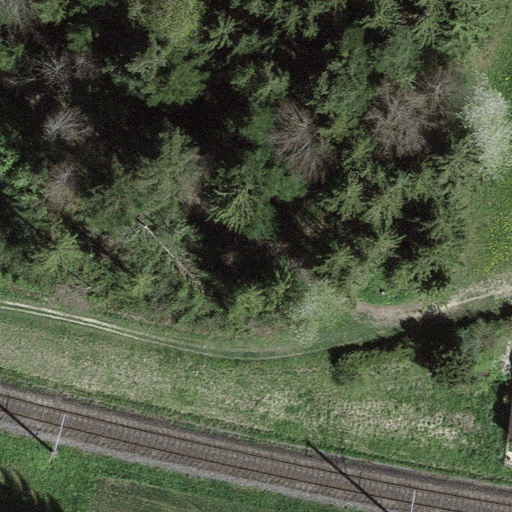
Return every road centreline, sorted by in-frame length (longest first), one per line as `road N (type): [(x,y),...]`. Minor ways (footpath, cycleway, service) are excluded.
road 1 (track): [(0,302),(213,350),(281,356),(394,317)]
road 2 (track): [(394,317),(511,287)]
